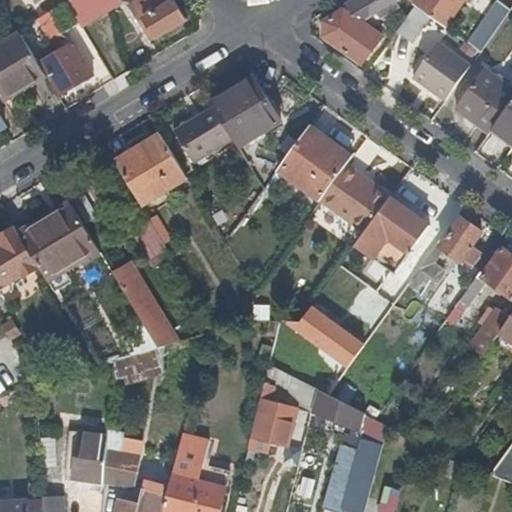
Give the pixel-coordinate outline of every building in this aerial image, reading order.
[(118,0),(70,0),(66,3),(76,19),(78,24),(81,29),(124,3),(118,0)] [(175,1),(176,0),(139,0),(130,6),(151,40),(186,19),(175,1)] [(359,21),(374,12),(389,4),(394,1),(410,12),(415,5),(409,1),(407,0),(359,0),(323,21),(322,37),(360,65),(381,37),(359,21)] [(418,0),(415,5),(431,17),(445,27),(465,0),(418,0)] [(491,0),(466,45),(482,54),(508,8),(493,0),(491,0)] [(67,30),(78,24),(76,19),(66,3),(54,10),(66,31),(67,30)] [(389,4),(374,12),(379,21),(394,13),(389,4)] [(412,44),(431,17),(415,5),(410,12),(396,32),(412,44)] [(74,43),(93,75),(105,68),(81,29),(78,24),(67,30),(74,43)] [(22,35),(0,47),(0,96),(1,99),(44,73),(22,35)] [(60,95),(93,75),(74,43),(41,63),(60,95)] [(413,80),(445,103),(471,67),(439,44),(413,80)] [(455,107),(490,134),(494,129),(511,103),(511,88),(483,68),(455,107)] [(255,79),(213,104),(216,109),(234,140),(238,146),(280,120),(255,79)] [(511,103),(494,129),(511,142),(511,103)] [(194,164),(234,140),(216,109),(176,133),(194,164)] [(278,170),(321,202),(322,201),(347,166),(353,158),(310,127),(295,146),(288,156),(278,170)] [(279,139),(288,156),(295,146),(288,134),(279,139)] [(162,136),(117,163),(143,206),(187,179),(162,136)] [(374,160),(383,149),(368,138),(353,158),(363,166),(374,160)] [(336,243),(351,254),(356,247),(391,198),(347,166),(322,201),(332,208),(339,199),(358,213),(336,243)] [(356,247),(375,260),(390,240),(411,255),(431,227),(391,198),(356,247)] [(436,219),(450,229),(465,208),(451,198),(436,219)] [(71,204),(20,236),(40,269),(48,283),(81,263),(83,266),(102,254),(71,204)] [(442,247),(438,245),(409,285),(427,297),(445,272),(435,265),(446,250),(463,262),(465,258),(473,265),(482,253),(473,247),(482,234),(462,219),(442,247)] [(165,263),(174,258),(168,248),(165,250),(156,235),(159,233),(152,221),(143,226),(165,263)] [(0,244),(2,248),(0,248),(0,288),(9,284),(16,296),(32,286),(26,277),(40,269),(20,236),(15,228),(0,236),(0,244)] [(390,240),(375,260),(396,276),(411,255),(390,240)] [(484,278),(480,275),(456,308),(464,314),(469,306),(471,306),(488,281),(511,298),(511,255),(504,249),(484,278)] [(132,265),(114,275),(159,349),(166,347),(179,343),(132,265)] [(458,322),(464,314),(456,308),(450,316),(458,322)] [(501,335),(511,320),(498,310),(495,314),(490,310),(480,324),(485,328),(477,338),(479,339),(472,348),(485,357),(501,335)] [(501,335),(511,342),(511,318),(511,320),(501,335)] [(166,373),(166,347),(159,349),(115,362),(113,388),(166,373)] [(298,409),(313,413),(314,410),(319,391),(270,365),(250,447),(269,452),(272,441),(289,445),(298,409)] [(344,444),(327,508),(341,511),(360,438),(366,415),(329,396),(319,391),(314,410),(358,429),(349,445),(344,444)] [(439,419),(431,413),(422,425),(431,431),(439,419)] [(386,447),(390,427),(366,415),(360,438),(383,446),(386,447)] [(119,468),(123,440),(124,431),(109,429),(108,437),(106,466),(119,468)] [(72,479),(104,483),(105,481),(106,466),(108,437),(78,433),(72,479)] [(40,437),(42,466),(56,465),(54,436),(40,437)] [(210,443),(183,436),(172,481),(170,488),(164,511),(222,511),(231,473),(204,467),(210,443)] [(341,511),(343,511),(366,511),(383,446),(360,438),(341,511)] [(142,444),(123,440),(119,468),(106,466),(105,481),(134,486),(137,472),(137,470),(142,444)] [(511,445),(491,475),(511,483),(511,445)] [(463,466),(450,461),(445,474),(458,479),(463,466)] [(152,476),(150,483),(165,487),(170,488),(172,481),(152,476)] [(117,511),(158,511),(165,487),(150,483),(146,482),(141,504),(120,499),(117,511)] [(383,484),(375,511),(391,511),(398,488),(383,484)] [(63,511),(63,497),(42,498),(42,500),(42,511),(63,511)] [(42,511),(42,500),(0,502),(0,511),(42,511)]
